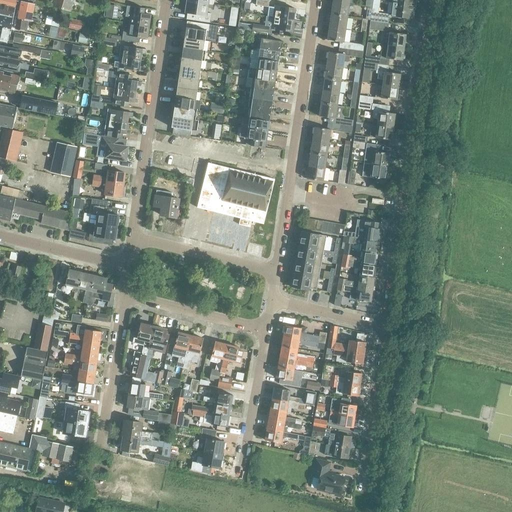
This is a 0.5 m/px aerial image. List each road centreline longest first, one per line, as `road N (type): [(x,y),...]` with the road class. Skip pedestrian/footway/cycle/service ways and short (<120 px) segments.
road 1 (unclassified): [(394,511),(461,0)]
road 2 (residential): [(385,327),(430,0)]
road 3 (residential): [(278,272),(315,0)]
road 4 (residential): [(132,237),(166,0)]
road 5 (residential): [(360,491),(385,327)]
road 6 (residential): [(101,446),(123,294)]
road 7 (residential): [(132,237),(278,272)]
road 8 (residential): [(267,330),(123,294)]
road 9 (residential): [(241,475),(267,330)]
road 10 (residential): [(127,265),(0,234)]
